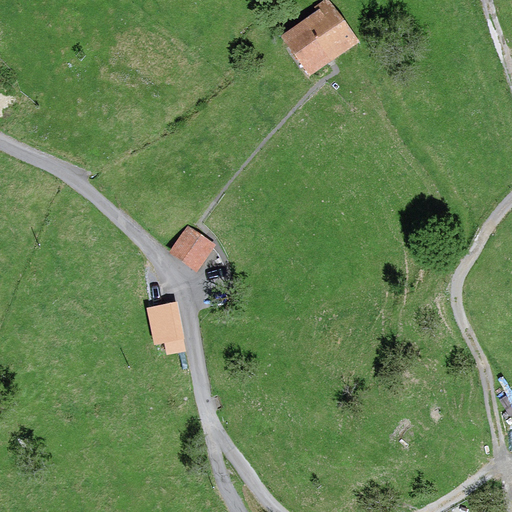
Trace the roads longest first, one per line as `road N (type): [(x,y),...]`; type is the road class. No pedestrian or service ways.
road 1 (residential): [(0,140),(85,189),(165,267),(183,301),(210,423),(275,511)]
road 2 (track): [(511,200),(456,292),(485,374),(511,500)]
